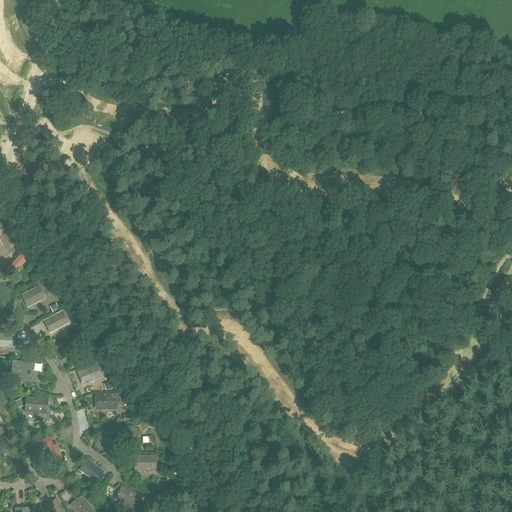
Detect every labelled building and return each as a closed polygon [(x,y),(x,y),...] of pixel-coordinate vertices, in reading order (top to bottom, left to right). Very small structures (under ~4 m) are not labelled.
[(19,257),(3,275),(9,280),(25,262),(19,257)] [(28,309),(46,299),(39,286),(21,296),(28,309)] [(44,321),(47,328),(52,325),(56,331),(69,324),(62,312),(44,321)] [(9,342),(15,342),(15,335),(0,333),(0,348),(8,349),(9,342)] [(79,337),(63,346),(70,358),(86,349),(79,337)] [(32,378),(34,364),(13,362),(11,375),(32,378)] [(77,372),(80,379),(86,377),(88,384),(102,378),(97,365),(77,372)] [(96,410),(117,409),(117,395),(95,395),(96,410)] [(47,400),(26,398),(25,413),(46,414),(47,400)] [(114,427),(115,442),(136,442),(136,427),(114,427)] [(54,465),(59,463),(59,462),(62,461),(54,437),(31,444),(33,452),(48,447),(53,462),(54,465)] [(5,438),(0,440),(0,456),(10,452),(5,438)] [(135,457),(135,471),(156,471),(156,457),(135,457)] [(95,483),(103,472),(88,460),(80,471),(95,483)] [(120,502),(133,509),(140,497),(122,486),(119,493),(124,496),(120,502)] [(74,511),(94,511),(81,497),(75,501),(79,506),(74,511)] [(46,511),(62,511),(57,500),(43,506),(46,511)]
